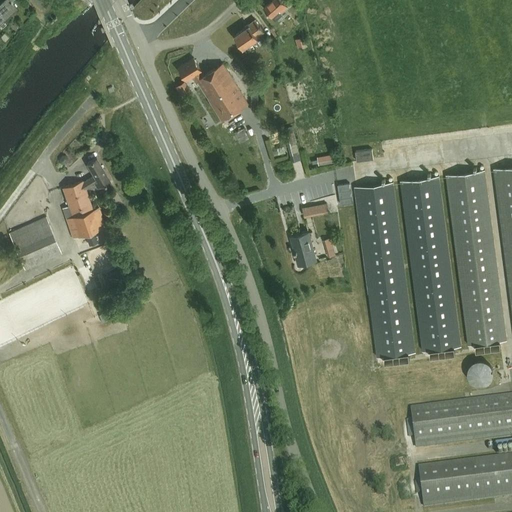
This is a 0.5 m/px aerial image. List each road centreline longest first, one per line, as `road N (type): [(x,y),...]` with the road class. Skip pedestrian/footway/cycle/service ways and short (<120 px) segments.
road 1 (unclassified): [(317,511),(288,437),(239,254),(143,52)]
road 2 (primary): [(220,276),(102,0)]
road 3 (primary): [(279,511),(256,380),(220,276)]
road 4 (primary): [(220,276),(265,511)]
road 5 (unclassified): [(0,216),(94,96)]
